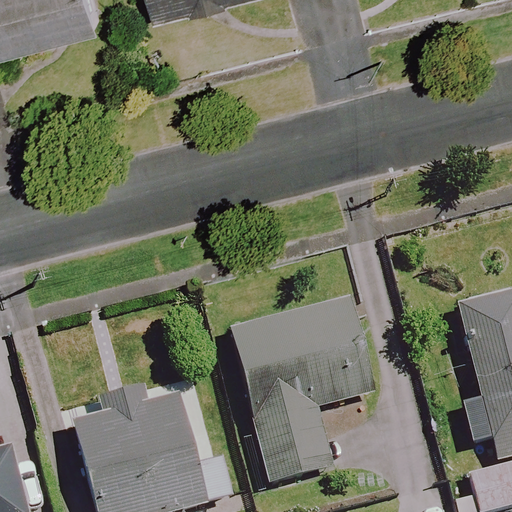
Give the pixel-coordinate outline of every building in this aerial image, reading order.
[(0,0),(0,50),(106,25),(99,0),(0,0)] [(159,0),(162,12),(211,0),(159,0)] [(511,301),(506,303),(504,295),(453,306),(475,405),(459,409),(469,450),(489,446),(495,469),(466,475),(474,511),(503,511),(511,510),(511,301)] [(263,490),(328,475),(314,415),(372,401),(350,308),(228,337),(263,490)] [(197,478),(172,388),(107,406),(112,423),(71,434),(91,511),(199,511),(229,504),(220,472),(197,478)] [(0,511),(16,511),(6,456),(0,457),(0,511)]
